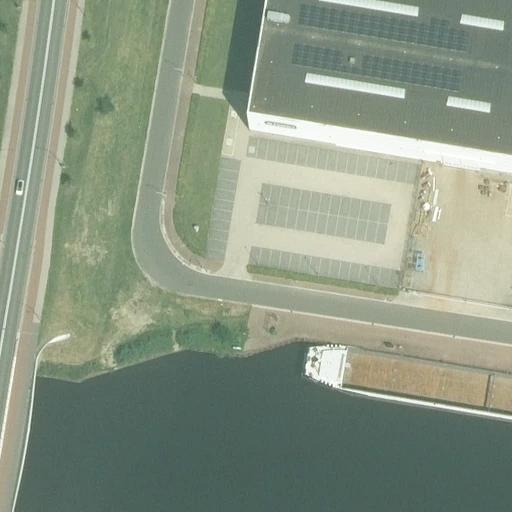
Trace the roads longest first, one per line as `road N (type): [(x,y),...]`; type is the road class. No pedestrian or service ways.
road 1 (unclassified): [(181,0),(146,211),(156,259),(196,285),(511,334)]
road 2 (secondary): [(52,0),(1,336)]
